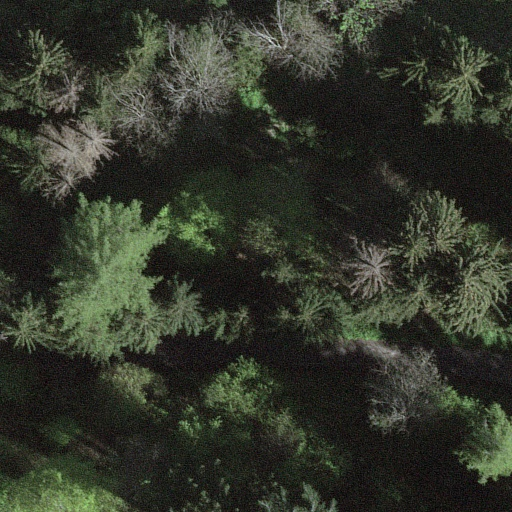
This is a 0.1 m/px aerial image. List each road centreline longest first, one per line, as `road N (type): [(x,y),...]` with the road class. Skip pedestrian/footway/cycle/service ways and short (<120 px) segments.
road 1 (track): [(511,21),(257,120),(0,260)]
road 2 (track): [(0,356),(476,360),(511,369)]
